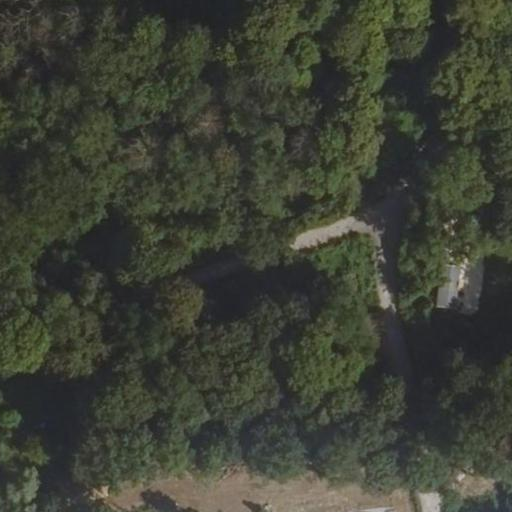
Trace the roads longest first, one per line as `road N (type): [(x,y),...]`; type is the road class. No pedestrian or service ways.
road 1 (unclassified): [(511,82),(376,214),(171,285),(0,361)]
road 2 (track): [(376,214),(426,511)]
